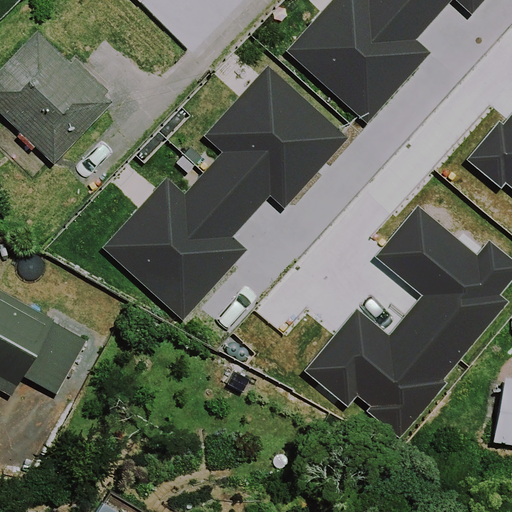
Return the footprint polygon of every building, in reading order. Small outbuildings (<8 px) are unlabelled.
[(156,0),(128,0),(142,14),(156,0)] [(316,0),(284,39),(406,141),(434,109),(409,88),(444,46),(389,0),(316,0)] [(109,105),(22,20),(0,42),(0,119),(49,167),(109,105)] [(346,107),(282,49),(235,101),(299,159),(346,107)] [(443,201),(428,231),(468,250),(483,221),(511,234),(511,146),(454,119),(420,190),(443,201)] [(340,214),(300,180),(265,219),(305,254),(340,214)] [(478,332),(424,287),(374,347),(427,392),(478,332)] [(49,329),(0,300),(0,392),(9,397),(49,329)] [(511,376),(498,375),(487,444),(511,447),(511,376)] [(113,511),(96,501),(89,511),(113,511)]
